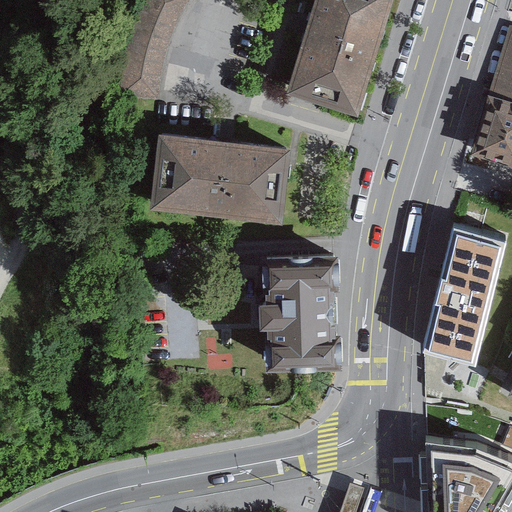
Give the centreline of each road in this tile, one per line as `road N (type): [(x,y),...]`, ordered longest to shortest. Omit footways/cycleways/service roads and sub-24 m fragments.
road 1 (primary): [(455,0),(388,270),(375,415)]
road 2 (primary): [(50,511),(126,488),(329,450),(375,415)]
road 3 (track): [(0,256),(26,222),(17,123),(0,88)]
